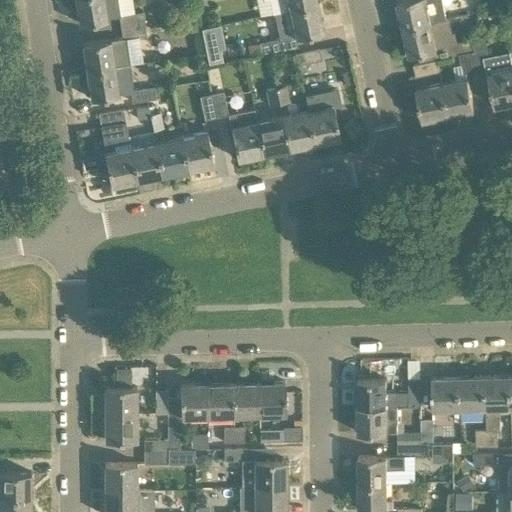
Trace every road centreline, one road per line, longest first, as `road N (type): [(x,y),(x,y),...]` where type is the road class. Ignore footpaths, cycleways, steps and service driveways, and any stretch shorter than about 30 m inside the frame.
road 1 (residential): [(71,231),(395,160)]
road 2 (residential): [(65,349),(315,338)]
road 3 (residential): [(71,231),(31,0)]
road 4 (residential): [(315,338),(511,332)]
road 5 (residential): [(317,511),(315,338)]
road 6 (residential): [(395,160),(360,0)]
road 7 (residential): [(66,511),(65,349)]
